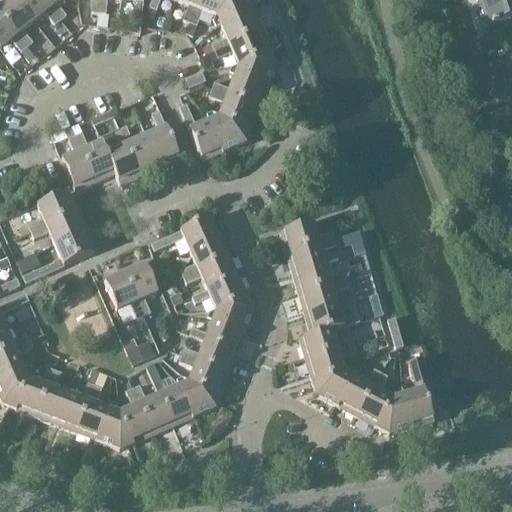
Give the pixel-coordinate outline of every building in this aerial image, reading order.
[(21,34),(32,25),(12,0),(7,0),(0,6),(0,19),(26,51),(32,46),(21,34)] [(59,24),(39,0),(12,0),(32,25),(43,16),(53,29),(59,24)] [(55,7),(63,0),(39,0),(59,24),(65,19),(55,7)] [(90,0),(89,16),(97,17),(98,0),(90,0)] [(120,0),(98,0),(97,17),(104,18),(106,2),(120,3),(120,0)] [(142,0),(120,0),(120,3),(134,5),(132,21),(140,22),(142,0)] [(160,0),(164,0),(174,4),(175,0),(151,0),(147,11),(155,14),(160,0)] [(188,27),(198,0),(175,0),(174,4),(187,9),(181,24),(188,27)] [(198,0),(188,27),(195,30),(201,14),(215,20),(220,31),(251,17),(243,0),(198,0)] [(484,3),(491,24),(492,27),(511,20),(511,0),(474,0),(477,6),(484,3)] [(210,49),(213,56),(259,35),(251,17),(220,31),(225,42),(210,49)] [(20,56),(26,51),(0,19),(0,50),(9,43),(20,56)] [(132,21),(131,29),(139,30),(140,22),(132,21)] [(124,46),(127,25),(111,23),(108,44),(124,46)] [(191,41),(195,30),(188,27),(184,38),(191,41)] [(139,38),(139,30),(131,29),(130,37),(139,38)] [(268,55),(259,35),(213,56),(216,63),(231,56),(237,69),(268,55)] [(274,68),(271,62),(268,55),(237,69),(232,81),(265,93),(274,68)] [(511,64),(497,70),(506,95),(511,93),(511,64)] [(506,95),(497,70),(476,77),(485,103),(506,95)] [(192,80),(196,89),(204,85),(200,77),(192,80)] [(188,93),(196,89),(192,80),(184,84),(188,93)] [(258,111),(265,93),(232,81),(228,92),(212,87),(210,94),(258,111)] [(223,107),(217,120),(206,125),(220,157),(244,146),(249,133),(258,111),(210,94),(207,101),(223,107)] [(177,112),(181,119),(188,116),(185,108),(177,112)] [(157,134),(144,140),(158,171),(178,162),(158,116),(150,119),(157,134)] [(201,165),(220,157),(206,125),(194,130),(188,116),(181,119),(201,165)] [(124,130),(118,133),(138,180),(158,171),(144,140),(131,145),(124,130)] [(118,189),(138,180),(118,133),(111,136),(117,151),(105,157),(104,157),(113,178),(118,189)] [(80,137),(73,140),(93,187),(113,178),(104,157),(105,157),(100,146),(87,152),(80,137)] [(74,195),(93,187),(73,140),(66,143),(73,158),(60,164),(74,195)] [(26,229),(29,236),(76,216),(67,195),(65,196),(35,209),(41,223),(26,229)] [(47,237),(53,249),(85,236),(76,216),(29,236),(32,243),(47,237)] [(182,242),(187,255),(219,240),(210,221),(164,241),(167,249),(182,242)] [(278,236),(284,257),(333,243),(331,235),(315,240),(311,226),(278,236)] [(93,256),(85,236),(53,249),(59,262),(51,266),(52,267),(44,270),(47,278),(63,271),(62,270),(93,256)] [(347,239),(333,243),(335,250),(337,253),(350,249),(347,239)] [(178,274),(181,281),(228,260),(219,240),(187,255),(193,268),(178,274)] [(160,252),(167,249),(164,241),(157,245),(160,252)] [(284,257),(291,278),(324,268),(320,255),(335,250),(333,243),(284,257)] [(157,245),(149,248),(153,255),(160,252),(157,245)] [(199,281),(205,293),(236,279),(228,260),(181,281),(184,288),(199,281)] [(142,265),(121,274),(142,320),(149,317),(142,302),(156,296),(142,265)] [(324,268),(291,278),(297,299),(346,284),(343,277),(328,281),(324,268)] [(39,281),(47,278),(44,270),(36,274),(39,281)] [(28,277),(32,284),(39,281),(36,274),(28,277)] [(135,324),(142,320),(121,274),(101,283),(115,314),(128,309),(135,324)] [(32,284),(28,277),(21,280),(24,288),(32,284)] [(236,279),(205,293),(190,300),(193,308),(208,301),(214,315),(246,301),(236,279)] [(15,283),(8,286),(11,294),(19,290),(15,283)] [(348,291),(346,284),(297,299),(303,319),(336,310),(332,296),(348,291)] [(0,289),(3,297),(11,294),(8,286),(0,289)] [(21,308),(28,305),(25,297),(17,301),(21,308)] [(10,304),(13,312),(21,308),(17,301),(10,304)] [(246,301),(214,315),(210,326),(242,338),(252,314),(249,307),(246,301)] [(0,334),(4,332),(0,321),(0,318),(6,316),(6,315),(13,312),(10,304),(0,308),(0,334)] [(340,323),(336,310),(303,319),(309,339),(331,334),(358,326),(356,318),(340,323)] [(396,329),(393,322),(386,324),(388,331),(396,329)] [(235,358),(242,338),(210,326),(205,338),(190,332),(187,339),(203,345),(235,358)] [(398,336),(396,329),(388,331),(390,338),(398,336)] [(0,334),(0,357),(28,345),(25,338),(10,345),(4,332),(0,334)] [(335,347),(331,334),(309,339),(297,343),(304,364),(353,349),(350,342),(335,347)] [(126,340),(136,363),(160,352),(155,339),(141,345),(137,336),(126,340)] [(400,343),(398,336),(390,338),(392,346),(400,343)] [(402,351),(400,343),(392,346),(394,353),(402,351)] [(0,357),(0,379),(21,370),(16,359),(31,352),(28,345),(0,357)] [(227,378),(235,358),(203,345),(198,358),(182,352),(180,359),(227,378)] [(304,364),(310,385),(343,375),(339,361),(355,357),(353,349),(304,364)] [(219,398),(227,378),(180,359),(177,366),(192,372),(187,386),(219,398)] [(415,394),(403,398),(413,431),(433,425),(426,403),(434,401),(422,361),(407,366),(415,394)] [(15,414),(26,382),(21,370),(0,379),(0,408),(0,409),(7,411),(15,414)] [(40,386),(26,382),(15,414),(34,422),(53,374),(46,371),(40,386)] [(338,412),(355,421),(379,376),(373,373),(365,387),(354,381),(338,412)] [(34,422),(54,429),(67,397),(54,392),(60,376),(53,374),(34,422)] [(343,375),(310,385),(312,392),(314,399),(338,412),(354,381),(343,376),(343,375)] [(355,421),(372,430),(389,400),(378,394),(386,380),(379,376),(355,421)] [(171,431),(190,423),(176,391),(164,396),(158,381),(150,384),(157,399),(171,431)] [(214,412),(217,405),(219,398),(187,386),(176,391),(190,423),(214,412)] [(54,429),(75,437),(93,389),(86,387),(80,402),(67,397),(54,429)] [(75,437),(94,445),(106,412),(94,408),(100,392),(93,389),(75,437)] [(152,439),(171,431),(157,399),(145,404),(138,390),(131,393),(152,439)] [(131,448),(152,439),(131,393),(124,396),(131,411),(118,416),(131,448)] [(403,398),(391,401),(389,400),(372,430),(380,435),(388,439),(413,431),(403,398)] [(118,454),(125,451),(131,448),(118,416),(106,412),(94,445),(118,454)]
